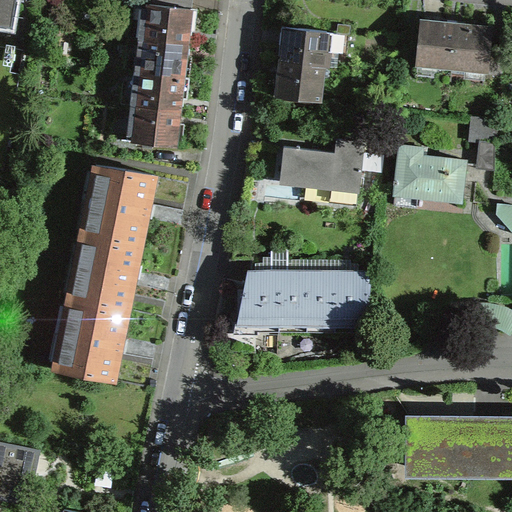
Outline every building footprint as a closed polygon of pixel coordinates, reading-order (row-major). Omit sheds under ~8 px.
[(0,0),(0,25),(12,27),(16,0),(0,0)] [(139,37),(187,42),(187,37),(188,30),(195,30),(197,8),(191,8),(191,0),(149,0),(147,23),(141,22),(141,19),(139,37)] [(448,21),(448,23),(428,21),(421,20),(417,62),(452,66),(456,24),(450,23),(450,22),(448,21)] [(456,24),(452,66),(485,69),(485,72),(501,74),(504,47),(489,45),(491,27),(470,25),(465,25),(465,23),(463,23),(463,24),(456,24)] [(283,52),(282,59),(323,64),(327,65),(329,50),(325,50),(327,32),(282,27),(279,48),(283,48),(283,52)] [(192,56),(185,55),(186,48),(187,42),(139,37),(135,70),(141,71),(189,77),(192,56)] [(6,43),(6,46),(0,44),(0,169),(4,170),(20,72),(11,70),(15,44),(6,43)] [(323,64),(282,59),(280,72),(277,72),(275,88),(274,94),(319,100),(323,64)] [(139,90),(134,89),(132,104),(179,110),(179,104),(180,97),(187,98),(189,77),(141,71),(139,90)] [(184,123),(178,122),(178,115),(179,110),(132,104),(131,104),(129,119),(136,120),(133,140),(181,145),(184,123)] [(494,169),(495,142),(497,118),(474,116),(471,138),(479,139),(476,167),(494,169)] [(356,203),(358,187),(360,187),(362,169),(382,171),(384,154),(364,151),(365,140),(336,137),(335,151),(284,145),(281,166),(280,177),(332,183),(330,200),(356,203)] [(464,177),(466,159),(422,154),(423,146),(400,144),(393,203),(416,206),(417,195),(428,196),(452,199),(454,176),(464,177)] [(82,233),(140,245),(147,213),(154,174),(96,164),(82,233)] [(511,204),(497,203),(496,213),(511,230),(511,204)] [(140,245),(82,233),(81,233),(69,297),(127,309),(131,292),(125,289),(127,282),(129,282),(130,276),(132,269),(129,269),(130,263),(137,261),(140,245)] [(271,247),(271,269),(248,268),(244,288),(238,288),(237,303),(237,320),(253,320),(253,329),(364,330),(371,270),(288,269),(288,247),(271,247)] [(69,297),(55,367),(113,378),(120,347),(127,309),(69,297)] [(450,311),(447,313),(458,330),(462,328),(467,326),(471,324),(476,323),(481,323),(486,323),(491,324),(496,325),(500,327),(505,329),(507,331),(511,323),(511,310),(508,308),(505,307),(501,306),(497,305),(493,304),(489,303),(485,303),(482,303),(477,303),(473,304),(468,304),(464,305),(460,307),(456,308),(450,311)] [(403,479),(511,479),(511,416),(406,416),(403,479)]
